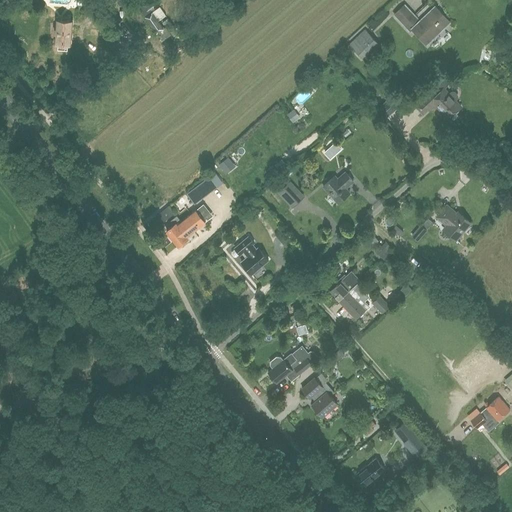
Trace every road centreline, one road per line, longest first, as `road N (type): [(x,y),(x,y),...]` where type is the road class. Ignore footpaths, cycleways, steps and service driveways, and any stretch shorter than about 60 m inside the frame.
road 1 (residential): [(200,353),(215,350),(434,163),(511,181)]
road 2 (secondary): [(200,353),(0,100)]
road 3 (secondary): [(335,511),(200,353)]
road 4 (track): [(0,384),(168,358)]
road 5 (track): [(22,380),(100,511)]
